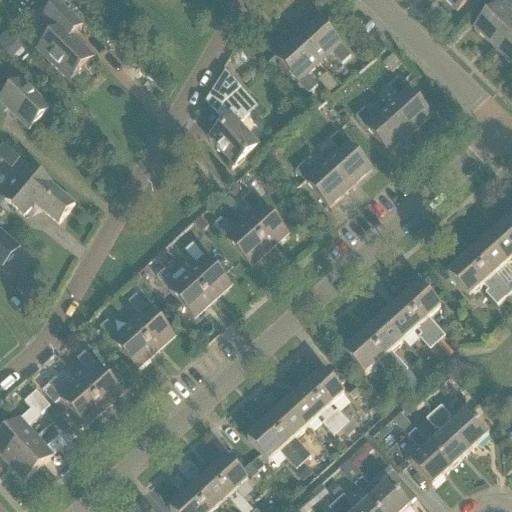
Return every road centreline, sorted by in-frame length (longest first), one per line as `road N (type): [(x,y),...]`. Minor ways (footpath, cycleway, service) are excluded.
road 1 (unclassified): [(80,511),(507,129)]
road 2 (residential): [(0,386),(55,332),(252,0)]
road 3 (unclassified): [(507,129),(367,0)]
